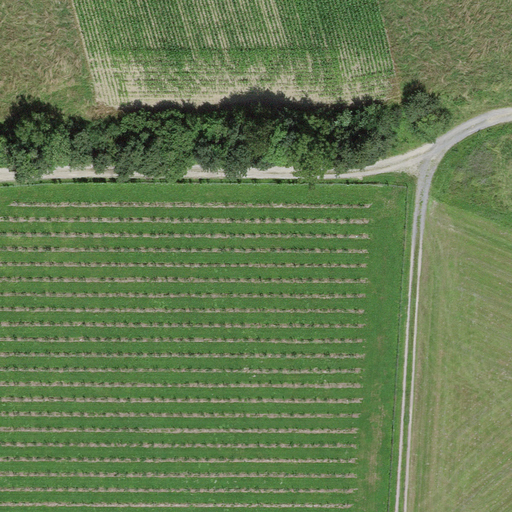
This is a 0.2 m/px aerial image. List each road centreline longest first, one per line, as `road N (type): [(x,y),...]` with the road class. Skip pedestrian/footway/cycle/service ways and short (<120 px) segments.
road 1 (track): [(511,118),(374,171),(0,179)]
road 2 (track): [(437,149),(417,189),(398,511)]
